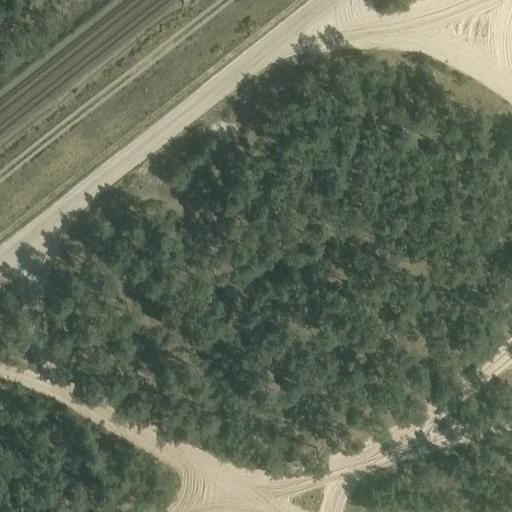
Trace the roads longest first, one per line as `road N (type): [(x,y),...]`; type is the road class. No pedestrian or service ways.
road 1 (track): [(324,0),(0,262)]
road 2 (track): [(511,416),(199,511)]
road 3 (track): [(267,511),(169,445),(0,368)]
road 4 (track): [(0,177),(224,0)]
